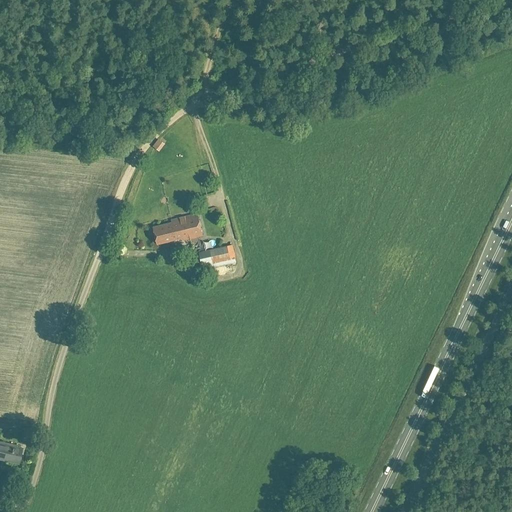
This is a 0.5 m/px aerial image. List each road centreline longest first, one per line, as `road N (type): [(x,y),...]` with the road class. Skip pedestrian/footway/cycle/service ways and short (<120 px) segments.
road 1 (track): [(0,106),(40,110),(145,143),(190,104),(232,102),(286,70),(511,1)]
road 2 (unclassified): [(23,511),(56,375),(145,143)]
road 3 (primary): [(371,511),(511,215)]
road 4 (unclassified): [(403,511),(511,287)]
